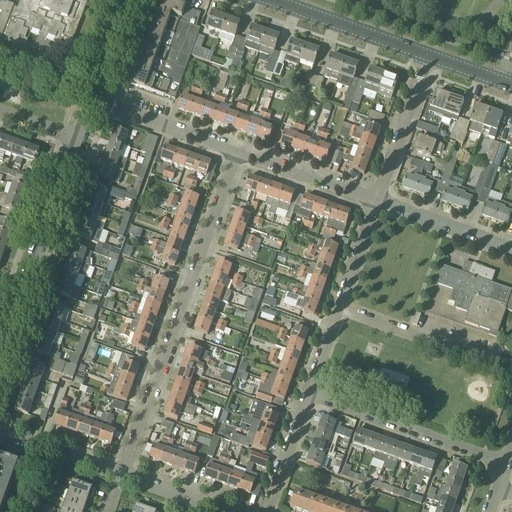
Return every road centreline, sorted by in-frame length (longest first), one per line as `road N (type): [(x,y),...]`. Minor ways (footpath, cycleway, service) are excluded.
road 1 (residential): [(118,471),(236,153)]
road 2 (residential): [(0,348),(75,144)]
road 3 (residential): [(503,463),(307,392)]
road 4 (residential): [(511,371),(336,306)]
road 5 (tertiary): [(427,53),(273,0)]
road 6 (residential): [(375,200),(427,53)]
road 7 (residential): [(236,153),(91,102)]
road 8 (residential): [(375,200),(236,153)]
road 9 (residential): [(511,249),(375,200)]
road 10 (residential): [(266,511),(307,392)]
road 11 (residential): [(118,471),(0,430)]
